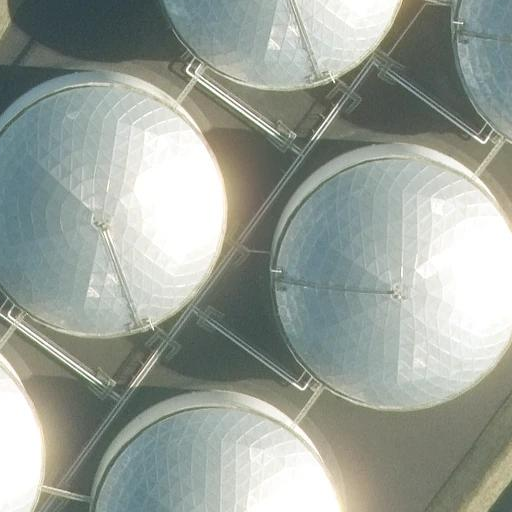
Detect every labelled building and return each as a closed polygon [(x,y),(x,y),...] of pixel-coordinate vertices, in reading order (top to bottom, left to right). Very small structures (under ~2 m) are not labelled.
[(171,0),(176,9),(189,27),(205,43),(223,56),(244,65),(266,70),(289,71),(311,68),(333,60),(353,49),(370,35),(385,17),(394,0),(171,0)] [(511,0),(456,0),(455,9),(456,32),(461,54),(470,75),(483,93),(499,110),(511,118),(511,0)] [(10,106),(0,116),(0,276),(15,291),(34,304),(56,313),(79,318),(102,319),(125,315),(147,306),(167,294),(184,279),(198,260),(208,239),(214,216),(216,193),(213,170),(206,148),(194,127),(179,109),(161,95),(141,83),(119,76),(95,74),(72,75),(49,82),(28,92),(10,106)] [(316,166),(298,182),(284,200),(273,220),(266,243),(264,266),(266,289),(272,312),(283,332),(297,351),(315,366),(335,378),(357,386),(380,389),(403,388),(426,383),(447,373),(467,360),(483,343),(496,324),(504,302),(509,279),(509,256),(505,233),(496,211),(484,192),(468,175),(449,161),(428,151),(405,145),(382,144),(358,147),(336,155),(316,166)] [(0,511),(7,511),(13,506),(23,486),(30,464),(32,442),(31,419),(25,397),(15,377),(1,359),(0,357),(0,511)] [(132,414),(116,429),(102,447),(92,467),(86,489),(84,511),(83,511),(329,511),(327,489),(321,467),(311,447),(297,429),(280,414),(261,402),(240,394),(218,390),(195,390),(173,394),(152,402),(132,414)]
